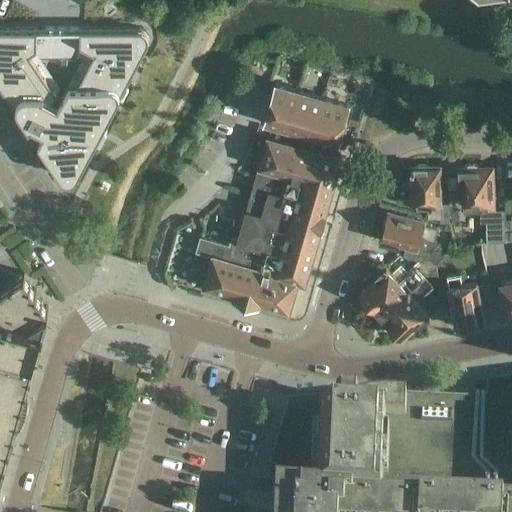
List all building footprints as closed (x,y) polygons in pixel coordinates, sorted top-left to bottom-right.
[(0,84),(28,127),(31,125),(37,128),(43,131),(38,141),(60,174),(61,175),(65,178),(71,178),(75,176),(77,173),(113,106),(117,98),(128,78),(132,71),(147,42),(148,40),(148,37),(146,31),(142,28),(138,27),(60,27),(43,28),(43,55),(77,55),(80,49),(85,52),(53,113),(46,110),(59,85),(57,81),(52,84),(30,51),(37,46),(37,29),(38,29),(38,28),(0,27),(0,84)] [(212,254),(203,285),(233,293),(232,295),(258,303),(258,301),(289,310),(297,280),(304,282),(340,156),(331,154),(335,142),(337,142),(348,104),(275,83),(264,121),(278,125),(275,138),(267,136),(259,165),(247,210),(246,210),(238,239),(232,237),(230,245),(201,237),(197,250),(212,254)] [(465,165),(463,169),(461,169),(461,196),(466,196),(466,204),(479,204),(480,222),(485,222),(486,243),(505,242),(504,210),(495,210),(494,186),(491,186),(491,168),(480,169),(477,165),(474,163),(469,163),(465,165)] [(428,218),(440,218),(440,185),(438,185),(438,167),(411,168),(411,185),(413,185),(413,204),(427,204),(428,218)] [(230,194),(221,218),(237,223),(245,199),(230,194)] [(421,260),(436,264),(435,264),(437,262),(445,256),(417,248),(420,236),(433,240),(436,229),(423,225),(425,221),(406,216),(406,218),(387,213),(382,230),(378,232),(385,244),(389,242),(416,250),(414,258),(421,260)] [(199,231),(212,235),(216,223),(204,218),(199,231)] [(369,306),(374,306),(381,314),(436,266),(436,264),(421,260),(411,269),(399,280),(386,266),(376,275),(376,280),(362,293),(363,294),(362,299),(365,303),(369,306)] [(437,273),(436,266),(381,314),(389,323),(389,328),(391,332),(395,335),(400,335),(401,336),(415,323),(420,323),(430,315),(416,299),(438,279),(437,273)] [(49,309),(25,275),(24,273),(0,288),(0,478),(33,364),(49,309)] [(447,277),(449,288),(448,288),(455,327),(458,326),(459,329),(468,328),(467,324),(469,324),(471,327),(481,325),(481,322),(483,322),(476,284),(462,286),(460,275),(447,277)] [(511,280),(500,283),(505,311),(511,309),(511,280)] [(127,338),(123,357),(147,362),(151,343),(127,338)] [(286,415),(269,476),(289,482),(289,494),(277,493),(276,511),(511,511),(511,384),(474,390),(471,404),(387,401),(338,408),(332,408),(331,402),(288,408),(286,415)]
